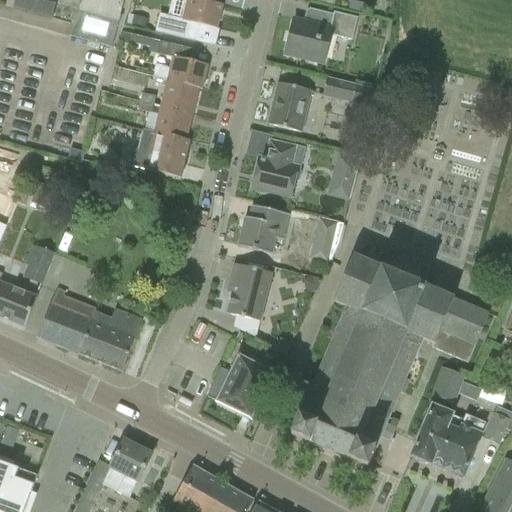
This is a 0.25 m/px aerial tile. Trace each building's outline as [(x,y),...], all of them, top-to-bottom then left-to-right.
[(17,0),(14,11),(69,26),(72,15),(76,16),(70,38),(111,49),(123,0),(17,0)] [(190,0),(185,0),(180,22),(196,26),(216,31),(221,7),(218,6),(218,7),(190,0)] [(347,10),(362,14),(364,5),(350,2),(347,10)] [(285,56),(304,61),(322,66),(329,37),(351,42),(356,20),(333,14),(329,30),(293,21),(285,56)] [(128,17),(126,26),(136,28),(144,30),(146,21),(128,17)] [(159,17),(155,35),(192,44),(196,26),(180,22),(159,17)] [(150,42),(147,54),(165,58),(167,46),(168,46),(150,42)] [(155,67),(152,78),(166,82),(198,90),(201,91),(207,67),(187,63),(171,59),(169,70),(155,67)] [(326,79),(321,99),(353,106),(370,110),(375,91),(358,87),(326,79)] [(161,100),(160,108),(191,116),(198,90),(166,82),(161,100)] [(267,126),(286,131),(300,134),(310,93),(277,85),(267,126)] [(143,96),(141,104),(154,107),(155,99),(143,96)] [(127,101),(125,110),(139,113),(141,104),(127,101)] [(141,104),(139,113),(157,118),(153,135),(185,142),(191,116),(160,108),(154,107),(141,104)] [(132,150),(128,167),(180,180),(183,167),(189,143),(185,142),(153,135),(143,132),(142,131),(137,151),(132,150)] [(300,173),(297,168),(290,167),(294,149),(289,148),(269,143),(265,161),(258,159),(251,190),(270,195),(289,199),(293,184),(298,182),(300,173)] [(360,162),(344,158),(338,179),(355,183),(360,162)] [(37,184),(28,205),(44,211),(52,191),(37,184)] [(0,240),(7,225),(14,205),(0,199),(0,240)] [(237,248),(256,253),(262,254),(259,266),(272,269),(275,257),(271,256),(274,241),(281,243),(288,217),(270,213),(251,208),(248,220),(244,219),(237,248)] [(318,220),(309,261),(327,266),(337,246),(342,226),(318,220)] [(32,247),(25,263),(46,271),(52,256),(32,247)] [(307,398),(290,438),(367,470),(371,459),(383,463),(389,449),(378,444),(383,432),(392,436),(397,424),(388,420),(398,395),(402,397),(408,383),(403,382),(421,341),(432,346),(431,350),(467,365),(488,316),(460,305),(443,298),(444,296),(443,289),(434,285),(427,289),(426,292),(417,288),(418,284),(417,269),(398,261),(388,270),(386,274),(377,270),(378,267),(378,261),(368,257),(361,260),(360,263),(351,259),(346,272),(332,304),(345,309),(312,386),(308,384),(303,397),(307,398)] [(271,275),(252,271),(233,266),(229,282),(233,284),(225,316),(259,324),(271,275)] [(0,319),(24,329),(36,299),(0,284),(0,319)] [(37,339),(37,341),(120,374),(140,322),(122,315),(114,312),(110,321),(107,329),(50,307),(44,322),(37,339)] [(267,344),(265,348),(283,356),(286,350),(289,344),(278,339),(274,347),(267,344)] [(207,395),(215,399),(213,403),(251,422),(274,374),(237,356),(228,373),(220,369),(207,395)] [(283,357),(276,373),(285,377),(292,361),(283,357)] [(431,464),(463,478),(480,439),(479,438),(484,425),(465,417),(462,424),(450,418),(442,415),(446,404),(452,406),(461,379),(440,371),(431,399),(434,400),(431,410),(420,434),(415,432),(411,444),(415,446),(410,457),(430,466),(431,464)] [(482,441),(497,447),(507,423),(492,417),(482,441)] [(505,462),(488,494),(478,511),(511,511),(511,426),(509,433),(511,434),(511,455),(508,463),(505,462)] [(97,463),(75,511),(89,511),(92,506),(93,507),(102,487),(129,499),(151,457),(136,449),(136,450),(124,444),(124,443),(123,442),(109,469),(97,463)] [(0,511),(24,511),(31,495),(30,495),(35,480),(17,474),(17,472),(0,465),(0,511)] [(192,469),(167,511),(247,511),(252,503),(192,469)]
